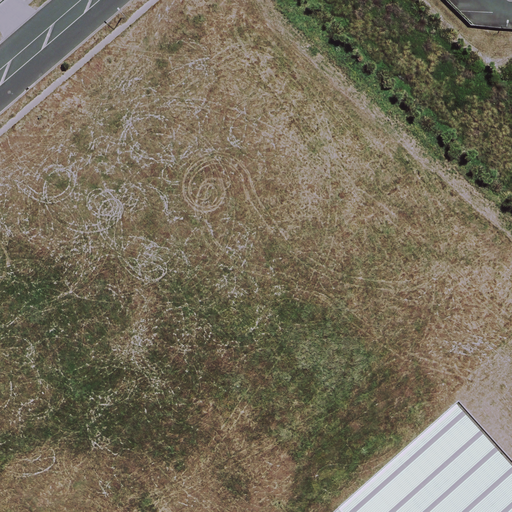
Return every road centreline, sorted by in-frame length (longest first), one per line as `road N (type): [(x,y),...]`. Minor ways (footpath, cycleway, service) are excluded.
road 1 (unknown): [(261,0),(511,262)]
road 2 (unclassified): [(0,87),(98,0)]
